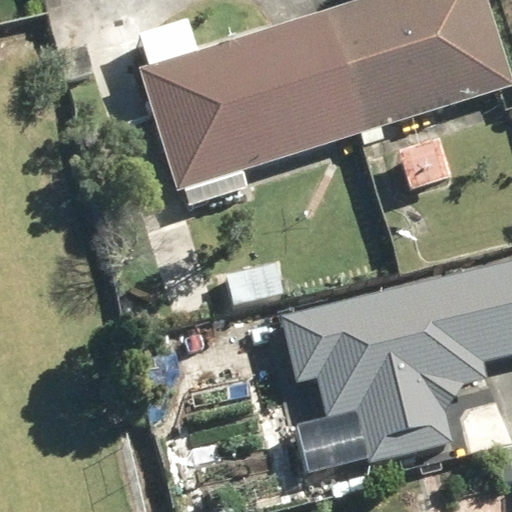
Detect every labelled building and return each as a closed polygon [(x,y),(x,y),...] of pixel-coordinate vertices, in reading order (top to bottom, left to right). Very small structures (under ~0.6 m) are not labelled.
[(511,87),(483,0),(387,0),(322,22),(360,143),(511,93),(511,87)] [(239,182),(360,143),(322,22),(135,83),(175,203),(182,201),(187,216),(244,198),(239,182)] [(450,189),(439,151),(395,164),(407,202),(450,189)] [(511,269),(279,328),(296,394),(314,390),(324,429),(354,421),(367,473),(451,452),(443,423),(461,395),(487,388),(483,372),(511,365),(511,269)] [(511,489),(511,454),(494,459),(504,492),(511,489)]
